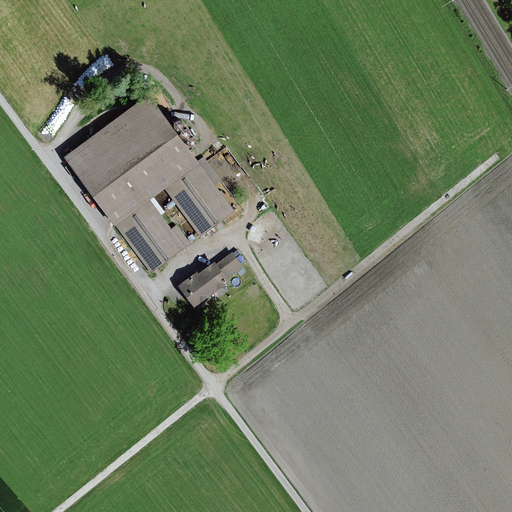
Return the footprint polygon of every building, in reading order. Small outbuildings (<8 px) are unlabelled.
[(151,93),(66,155),(151,271),(190,243),(177,225),(172,228),(151,199),(166,188),(201,235),(235,210),(151,93)] [(178,124),(179,125),(181,126),(182,127),(184,126),(186,126),(187,124),(188,123),(188,121),(187,120),(187,118),(185,117),(184,117),(182,117),(181,117),(179,118),(178,119),(178,121),(178,122),(178,124)] [(184,133),(185,134),(187,135),(189,136),(190,136),(192,135),(193,133),(194,132),(194,130),(193,129),(193,127),(191,126),(190,126),(188,126),(187,126),(185,127),(184,128),(184,130),(184,131),(184,133)] [(191,142),(192,143),(193,144),(195,145),(197,144),(198,144),(200,142),(200,141),(200,139),(200,138),(199,136),(198,135),(197,135),(195,135),(193,135),(192,136),(191,137),(190,139),(190,140),(191,142)] [(233,251),(218,262),(230,278),(245,267),(233,251)] [(199,270),(179,284),(195,306),(231,280),(230,278),(218,262),(216,260),(200,272),(199,270)]
